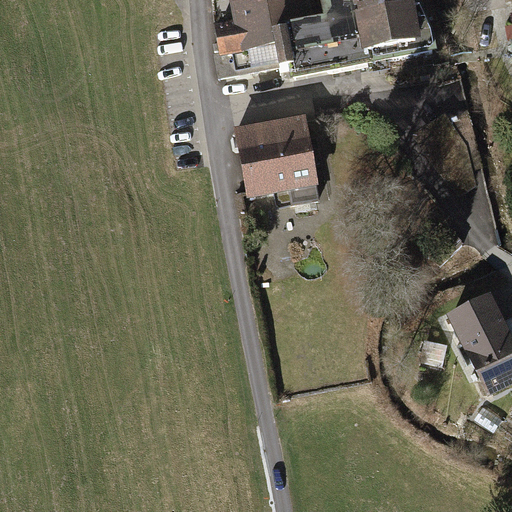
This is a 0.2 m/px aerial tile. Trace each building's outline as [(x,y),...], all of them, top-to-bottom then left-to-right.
[(211,37),(218,72),(300,56),(305,83),(359,72),(356,56),(384,51),(387,67),(423,61),(411,0),(361,0),(364,10),(336,16),(339,30),(311,35),(304,0),(230,0),(237,32),(211,37)] [(409,146),(461,205),(479,199),(451,110),(409,146)] [(306,124),(231,139),(242,198),(289,189),(288,182),(316,177),(306,124)] [(511,324),(499,298),(451,322),(490,398),(511,386),(511,324)] [(449,350),(424,343),(416,370),(442,377),(449,350)]
